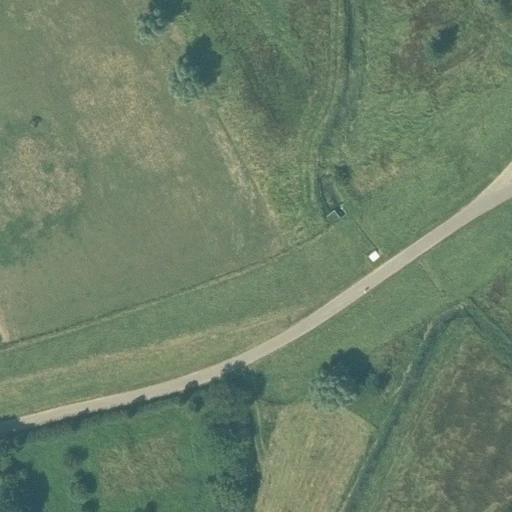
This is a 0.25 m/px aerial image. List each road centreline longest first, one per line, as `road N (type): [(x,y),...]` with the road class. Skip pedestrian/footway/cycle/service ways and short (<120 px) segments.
road 1 (unclassified): [(0,429),(192,381),(249,355),(488,203)]
road 2 (track): [(344,299),(0,387)]
